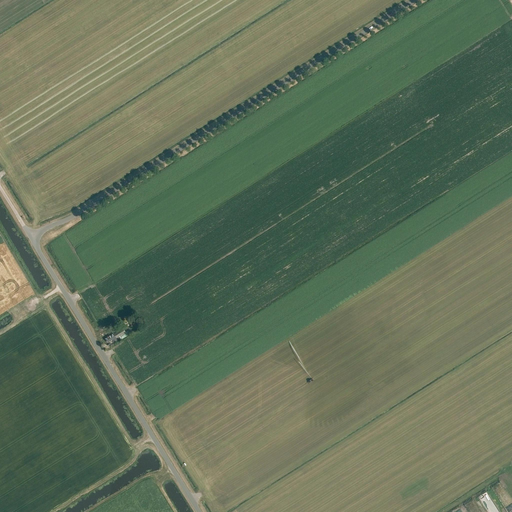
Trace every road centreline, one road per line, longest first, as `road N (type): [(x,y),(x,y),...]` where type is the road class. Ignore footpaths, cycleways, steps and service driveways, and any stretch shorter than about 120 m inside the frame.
road 1 (unclassified): [(30,236),(413,0)]
road 2 (unclassified): [(199,511),(30,236)]
